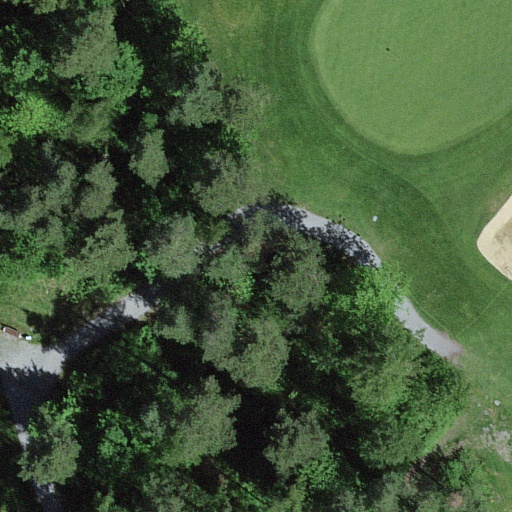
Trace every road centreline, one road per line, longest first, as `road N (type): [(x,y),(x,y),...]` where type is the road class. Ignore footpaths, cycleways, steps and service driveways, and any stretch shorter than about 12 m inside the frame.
road 1 (track): [(503,373),(413,333),(362,253),(315,225),(274,216),(230,228),(66,351),(16,370)]
road 2 (track): [(0,342),(16,370),(17,416),(52,511)]
